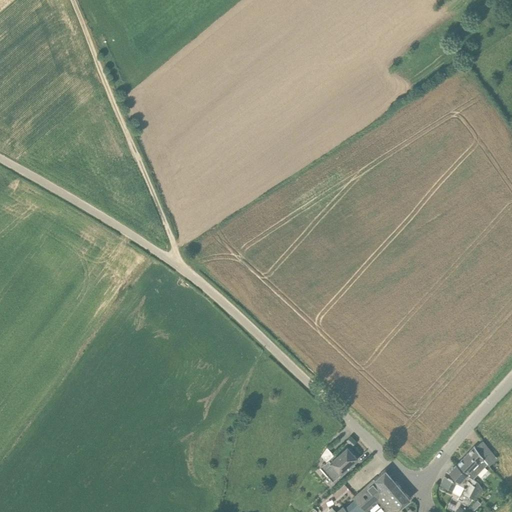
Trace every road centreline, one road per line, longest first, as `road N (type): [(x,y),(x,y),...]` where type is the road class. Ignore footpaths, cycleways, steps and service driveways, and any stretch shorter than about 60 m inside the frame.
road 1 (unclassified): [(403,476),(199,282),(0,157)]
road 2 (track): [(177,266),(72,0)]
road 3 (unclassified): [(428,476),(511,380)]
